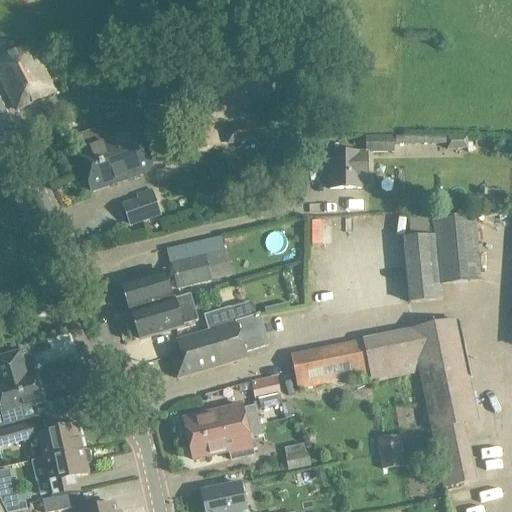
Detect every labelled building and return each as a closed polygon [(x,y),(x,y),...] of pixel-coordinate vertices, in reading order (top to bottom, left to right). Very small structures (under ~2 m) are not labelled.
[(284,71),(320,65),(315,36),(279,42),(284,71)] [(0,77),(17,111),(54,92),(30,45),(0,60),(0,77)] [(202,88),(234,83),(231,59),(198,63),(202,88)] [(143,70),(128,75),(136,97),(151,92),(143,70)] [(84,172),(144,151),(154,148),(149,135),(140,138),(137,130),(138,130),(132,113),(94,126),(96,132),(79,137),(83,149),(77,151),(84,172)] [(229,143),(271,137),(269,120),(226,127),(223,132),(225,141),(229,143)] [(365,154),(392,153),(392,138),(365,139),(365,153),(328,154),(329,190),(359,189),(359,180),(366,180),(365,154)] [(144,151),(84,172),(91,192),(151,171),(144,151)] [(198,190),(195,202),(210,206),(213,194),(198,190)] [(128,225),(157,215),(150,196),(122,206),(128,225)] [(438,284),(478,281),(472,218),(433,221),(432,216),(408,218),(410,240),(402,241),(408,304),(440,301),(438,284)] [(167,251),(170,265),(204,257),(224,252),(221,238),(167,251)] [(204,257),(170,265),(177,292),(211,284),(204,257)] [(130,311),(131,312),(170,300),(162,273),(121,285),(129,312),(130,311)] [(170,300),(131,312),(134,325),(133,327),(135,334),(138,336),(139,340),(180,328),(180,327),(197,322),(189,295),(170,300)] [(234,325),(230,310),(203,317),(208,333),(234,325)] [(234,325),(208,333),(177,342),(180,354),(170,357),(176,379),(245,359),(244,355),(268,348),(259,317),(234,325)] [(477,424),(474,408),(456,322),(362,341),(363,343),(291,358),(298,389),(369,374),(371,382),(419,372),(443,487),(474,481),(463,426),(477,424)] [(0,429),(37,418),(33,406),(40,404),(32,374),(25,376),(18,353),(0,358),(0,429)] [(254,402),(280,397),(276,378),(251,383),(254,402)] [(229,452),(229,453),(231,461),(252,456),(248,438),(260,435),(253,408),(241,410),(241,406),(220,411),(225,432),(221,434),(225,453),(229,452)] [(225,432),(220,411),(183,420),(192,461),(225,453),(221,434),(225,432)] [(0,447),(29,440),(25,426),(0,433),(0,447)] [(30,445),(33,461),(80,451),(75,427),(38,435),(38,437),(39,443),(30,445)] [(475,439),(479,460),(499,457),(496,436),(475,439)] [(404,469),(400,437),(376,441),(381,472),(404,469)] [(284,449),(285,457),(284,457),(287,470),(308,465),(306,453),(304,453),(303,445),(284,449)] [(77,478),(86,475),(84,465),(87,464),(89,461),(87,452),(84,451),(80,451),(33,461),(30,462),(35,482),(47,479),(52,498),(80,492),(77,478)] [(478,474),(496,470),(494,461),(476,465),(478,474)] [(197,493),(238,483),(235,471),(194,480),(197,493)] [(238,511),(243,510),(238,484),(200,492),(204,511),(238,511)] [(24,501),(18,503),(15,494),(0,499),(0,503),(4,511),(15,511),(26,508),(24,501)] [(62,511),(78,509),(76,495),(41,503),(43,511),(62,511)]
